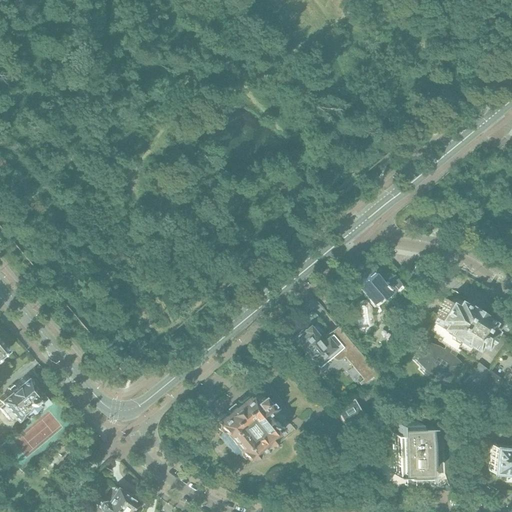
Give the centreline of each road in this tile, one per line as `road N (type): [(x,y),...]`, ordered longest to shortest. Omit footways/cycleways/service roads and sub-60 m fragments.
road 1 (residential): [(132,408),(350,232)]
road 2 (residential): [(132,408),(95,397),(0,284)]
road 3 (residential): [(350,232),(457,258),(511,294)]
road 4 (residential): [(350,232),(481,122)]
road 5 (residential): [(227,511),(150,462),(138,445),(132,408)]
